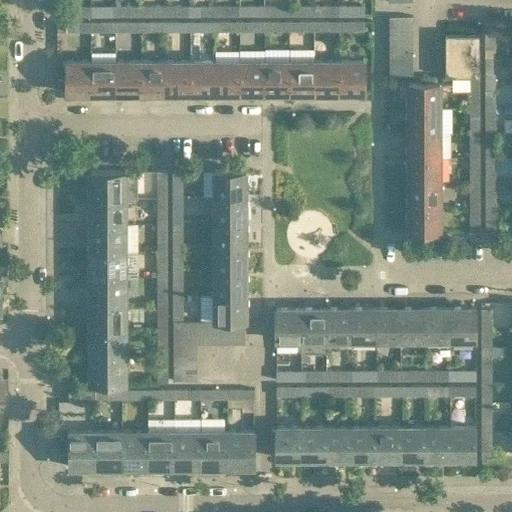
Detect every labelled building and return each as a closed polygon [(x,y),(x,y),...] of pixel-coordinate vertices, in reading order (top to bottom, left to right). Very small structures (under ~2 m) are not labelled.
[(264,4),(248,5),(248,15),(264,14),(264,4)] [(280,4),(264,4),(264,14),(280,14),(280,4)] [(314,4),(297,4),(297,14),(314,14),(314,4)] [(330,4),(314,4),(314,14),(330,14),(330,4)] [(348,4),(348,14),(364,14),(364,4),(348,4)] [(65,6),(65,15),(81,15),(80,5),(65,6)] [(116,5),(91,5),(91,15),(116,15),(116,14),(116,5)] [(140,5),(116,5),(116,14),(116,15),(140,15),(140,5)] [(165,5),(140,5),(140,15),(165,15),(165,5)] [(181,5),(165,5),(165,15),(181,15),(181,5)] [(215,5),(200,5),(200,15),(215,15),(215,5)] [(230,5),(215,5),(215,15),(230,15),(230,5)] [(389,16),(389,28),(413,27),(413,15),(389,16)] [(116,20),(99,20),(99,31),(116,31),(116,20)] [(131,20),(116,20),(116,31),(131,31),(131,20)] [(165,20),(149,20),(149,31),(165,31),(165,20)] [(181,20),(165,20),(165,31),(181,31),(181,20)] [(214,20),(190,20),(190,31),(214,31),(214,20)] [(230,20),(214,20),(214,31),(230,31),(230,20)] [(264,20),(248,20),(248,30),(264,30),(264,20)] [(280,20),(264,20),(264,30),(280,30),(280,20)] [(313,20),(297,20),(297,30),(313,30),(313,20)] [(330,20),(313,20),(313,30),(330,30),(330,20)] [(348,20),(348,30),(364,30),(364,20),(348,20)] [(65,21),(65,31),(81,31),(81,21),(65,21)] [(389,28),(389,40),(413,39),(413,27),(389,28)] [(485,32),(484,32),(485,56),(486,56),(495,56),(495,47),(495,32),(485,32)] [(445,33),(445,75),(469,75),(480,75),(479,33),(445,33)] [(389,40),(389,52),(413,51),(413,39),(389,40)] [(389,52),(389,64),(413,63),(413,51),(389,52)] [(485,56),(485,81),(486,81),(495,81),(495,66),(495,56),(486,56),(485,56)] [(289,91),(314,91),(314,59),(289,60),(289,91)] [(314,91),(339,91),(338,59),(314,59),(314,91)] [(339,91),(365,91),(365,79),(364,59),(338,59),(339,91)] [(116,91),(140,91),(140,60),(116,61),(116,91)] [(140,91),(165,91),(165,60),(140,60),(140,91)] [(165,91),(190,91),(190,60),(165,60),(165,91)] [(190,91),(215,91),(215,60),(190,60),(190,91)] [(215,91),(240,91),(239,60),(215,60),(215,91)] [(240,91),(264,91),(264,60),(239,60),(240,91)] [(264,91),(289,91),(289,60),(264,60),(264,91)] [(66,79),(66,91),(91,91),(90,61),(65,61),(66,79)] [(91,91),(116,91),(116,61),(90,61),(91,91)] [(413,63),(389,64),(389,76),(413,75),(413,63)] [(480,75),(469,75),(469,107),(480,107),(480,75)] [(440,107),(440,81),(424,81),(408,81),(408,107),(440,107)] [(495,81),(486,81),(486,97),(495,97),(495,81)] [(486,106),(486,131),(495,131),(495,116),(495,106),(486,106)] [(408,107),(408,131),(440,131),(440,107),(408,107)] [(471,116),(470,116),(470,131),(471,131),(480,131),(480,116),(471,116)] [(408,131),(409,156),(440,156),(440,131),(408,131)] [(471,131),(470,131),(470,147),(471,147),(480,147),(480,131),(471,131)] [(495,131),(486,131),(486,147),(495,147),(495,131)] [(409,156),(409,181),(440,181),(440,156),(409,156)] [(471,165),(471,181),(481,181),(481,165),(471,165)] [(486,165),(486,180),(495,180),(495,165),(486,165)] [(90,169),(90,196),(125,195),(137,195),(137,169),(125,169),(90,169)] [(156,184),(167,184),(167,169),(156,169),(156,184)] [(173,169),(173,184),(184,184),(184,169),(173,169)] [(246,169),(214,169),(214,181),(214,188),(214,194),(246,194),(246,181),(246,169)] [(495,180),(486,180),(486,196),(495,196),(495,180)] [(409,181),(409,205),(440,205),(440,181),(409,181)] [(469,181),(469,196),(471,196),(479,196),(480,181),(471,181),(469,181)] [(214,194),(214,218),(246,218),(246,194),(214,194)] [(90,196),(90,222),(125,222),(125,195),(90,196)] [(183,202),(173,202),(173,218),(183,218),(183,202)] [(167,205),(156,205),(157,223),(167,223),(167,205)] [(409,205),(409,231),(424,231),(440,231),(440,205),(409,205)] [(486,205),(485,205),(485,230),(486,230),(495,230),(495,218),(501,218),(501,205),(486,205)] [(469,214),(469,230),(480,230),(479,214),(469,214)] [(183,218),(173,218),(173,234),(183,234),(183,219),(183,218)] [(214,218),(214,243),(246,243),(246,218),(214,218)] [(90,222),(90,248),(125,248),(125,222),(90,222)] [(167,223),(157,223),(157,240),(167,240),(167,223)] [(214,243),(214,268),(246,268),(246,243),(214,243)] [(90,248),(90,274),(125,274),(125,248),(90,248)] [(183,252),(173,252),(173,269),(183,269),(183,252)] [(167,256),(157,256),(157,275),(167,275),(167,256)] [(214,268),(215,293),(246,293),(246,268),(214,268)] [(183,269),(173,269),(173,284),(183,284),(183,269)] [(90,274),(90,301),(126,301),(125,274),(90,274)] [(167,275),(157,275),(157,292),(168,291),(167,275)] [(223,318),(234,318),(246,318),(246,293),(215,293),(215,318),(223,318)] [(90,301),(90,327),(126,327),(126,301),(90,301)] [(183,302),(173,302),(173,318),(183,318),(183,302)] [(302,306),(276,307),(276,338),(302,338),(302,306)] [(304,306),(302,306),(302,338),(302,351),(327,351),(327,338),(327,306),(304,306)] [(351,306),(327,306),(327,338),(351,338),(351,306)] [(376,306),(351,306),(351,338),(376,337),(376,306)] [(401,306),(376,306),(376,337),(401,337),(401,306)] [(426,306),(401,306),(401,337),(426,337),(426,306)] [(450,306),(426,306),(426,337),(450,337),(450,306)] [(476,337),(476,306),(450,306),(450,337),(476,337)] [(481,306),(481,321),(491,321),(491,306),(481,306)] [(168,309),(157,310),(157,327),(168,327),(168,309)] [(211,343),(211,318),(173,318),(173,343),(199,343),(211,343)] [(223,318),(215,318),(211,318),(211,343),(223,342),(223,318)] [(223,318),(223,342),(234,342),(234,318),(223,318)] [(234,318),(234,342),(246,342),(246,318),(234,318)] [(90,327),(90,353),(126,353),(126,327),(90,327)] [(168,327),(157,327),(157,344),(168,344),(168,327)] [(481,341),(481,356),(492,356),(492,341),(481,341)] [(197,343),(173,343),(173,354),(197,354),(197,343)] [(126,353),(90,353),(90,381),(126,381),(126,353)] [(197,354),(173,354),(173,366),(198,366),(197,354)] [(481,356),(481,371),(492,371),(492,356),(481,356)] [(168,362),(157,362),(158,380),(169,380),(168,362)] [(198,366),(173,366),(173,378),(198,378),(198,366)] [(276,367),(276,377),(292,377),(292,367),(276,367)] [(310,369),(310,379),(327,379),(327,369),(310,369)] [(327,369),(327,379),(343,379),(343,369),(327,369)] [(360,369),(360,379),(376,379),(376,369),(360,369)] [(376,369),(376,379),(392,379),(392,369),(376,369)] [(410,369),(410,379),(426,379),(426,369),(410,369)] [(426,369),(426,379),(442,379),(442,369),(426,369)] [(459,369),(459,379),(476,379),(476,378),(476,369),(459,369)] [(276,384),(276,393),(292,393),(292,384),(276,384)] [(310,384),(310,394),(327,394),(327,384),(310,384)] [(327,384),(327,394),(343,394),(343,384),(327,384)] [(360,384),(360,394),(376,394),(376,384),(360,384)] [(376,384),(376,394),(392,394),(392,384),(376,384)] [(410,384),(410,394),(426,394),(426,384),(410,384)] [(426,384),(426,394),(442,394),(442,384),(426,384)] [(459,384),(459,394),(476,394),(476,384),(459,384)] [(68,386),(68,398),(95,398),(95,386),(68,386)] [(106,396),(122,397),(122,387),(106,387),(106,396)] [(122,387),(122,397),(137,397),(137,387),(122,387)] [(159,396),(175,396),(175,387),(159,387),(159,396)] [(175,387),(175,396),(190,396),(190,387),(175,387)] [(212,396),(227,396),(227,387),(212,387),(212,396)] [(227,387),(227,396),(243,396),(243,387),(227,387)] [(481,390),(481,406),(492,406),(492,390),(481,390)] [(8,401),(0,401),(0,410),(8,410),(8,401)] [(481,406),(481,421),(492,421),(492,406),(481,406)] [(351,424),(327,425),(327,456),(351,456),(351,424)] [(376,424),(351,424),(351,456),(376,456),(376,424)] [(401,424),(376,424),(376,456),(401,455),(401,424)] [(426,424),(401,424),(401,455),(426,455),(426,424)] [(450,424),(426,424),(426,455),(451,455),(450,424)] [(476,424),(450,424),(451,455),(476,455),(476,424)] [(276,425),(276,456),(302,456),(302,425),(276,425)] [(312,425),(302,425),(302,456),(315,456),(327,456),(327,425),(312,425)] [(201,429),(175,430),(175,465),(201,465),(201,429)] [(227,429),(201,429),(201,465),(227,465),(227,429)] [(254,429),(227,429),(227,465),(254,465),(254,429)] [(96,430),(69,430),(69,465),(96,465),(96,430)] [(122,430),(96,430),(96,465),(122,465),(122,430)] [(148,430),(122,430),(122,465),(148,465),(148,430)] [(175,430),(148,430),(148,465),(175,465),(175,430)] [(481,439),(481,456),(492,456),(492,439),(481,439)] [(0,448),(0,458),(9,459),(9,448),(0,448)]
